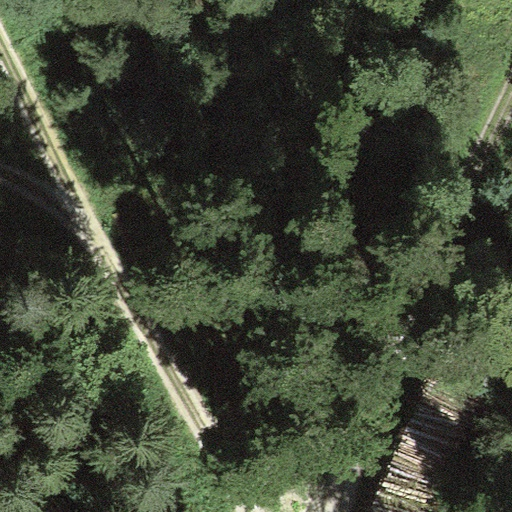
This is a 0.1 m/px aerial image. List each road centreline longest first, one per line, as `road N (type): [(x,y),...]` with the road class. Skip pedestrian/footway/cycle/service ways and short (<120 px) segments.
road 1 (track): [(342,511),(485,119),(511,80)]
road 2 (track): [(0,155),(18,158),(243,511)]
